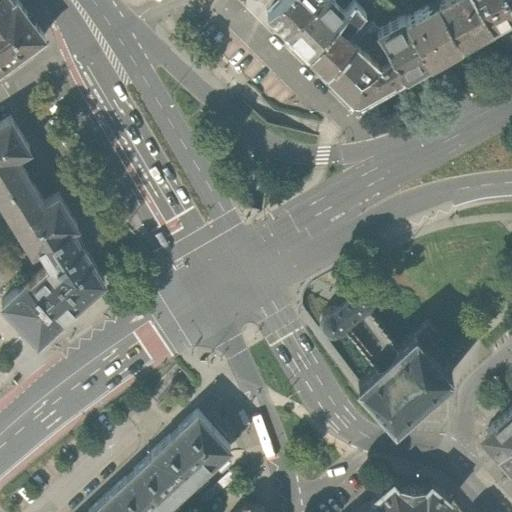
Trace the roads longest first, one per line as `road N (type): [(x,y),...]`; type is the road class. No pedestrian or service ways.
road 1 (primary): [(404,154),(376,148),(303,155),(265,142),(94,0)]
road 2 (primary): [(50,0),(218,291)]
road 3 (primary): [(246,249),(92,0)]
road 4 (primary): [(261,282),(428,196),(511,181)]
road 5 (primary): [(0,447),(137,341),(218,291)]
road 6 (residential): [(292,502),(218,291)]
road 7 (tertiary): [(370,439),(338,416),(312,381),(261,282)]
road 8 (primary): [(404,154),(246,249)]
road 9 (residential): [(456,464),(453,408),(463,389),(511,349)]
road 10 (primary): [(511,98),(404,154)]
